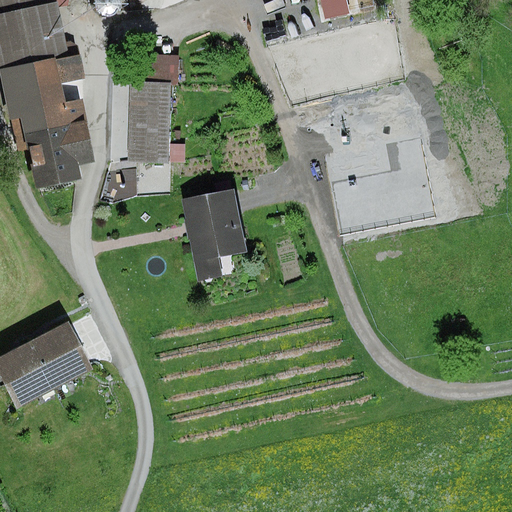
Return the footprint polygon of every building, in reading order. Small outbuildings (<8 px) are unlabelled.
[(60,0),(0,0),(0,76),(23,177),(97,160),(60,0)] [(70,13),(73,15),(76,16),(80,15),(83,13),(85,10),(86,7),(87,4),(86,1),(85,0),(67,0),(66,4),(66,7),(67,11),(70,13)] [(92,11),(95,14),(99,16),(104,16),(108,15),(112,12),(114,9),(115,5),(115,1),(114,0),(90,0),(89,3),(90,7),(92,11)] [(347,0),(321,0),(325,19),(350,13),(347,0)] [(185,58),(140,55),(133,158),(178,161),(185,58)] [(115,196),(140,196),(140,167),(115,166),(115,196)] [(241,188),(186,201),(200,260),(255,248),(241,188)] [(71,324),(0,356),(0,374),(15,406),(92,371),(71,324)]
